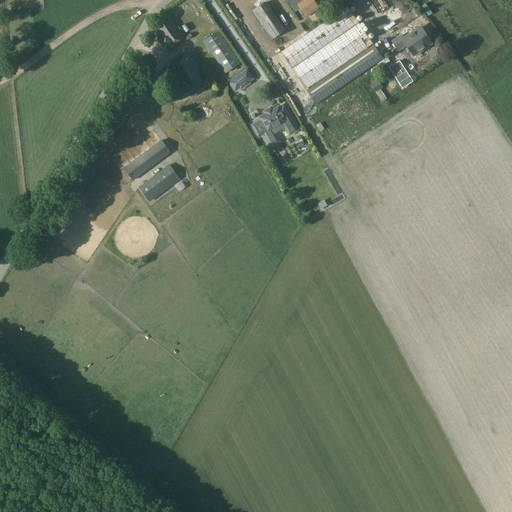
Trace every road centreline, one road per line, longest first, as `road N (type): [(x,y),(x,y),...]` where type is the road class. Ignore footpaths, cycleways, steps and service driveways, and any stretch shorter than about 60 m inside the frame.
road 1 (unclassified): [(0,273),(166,0)]
road 2 (track): [(0,82),(117,6),(156,8)]
